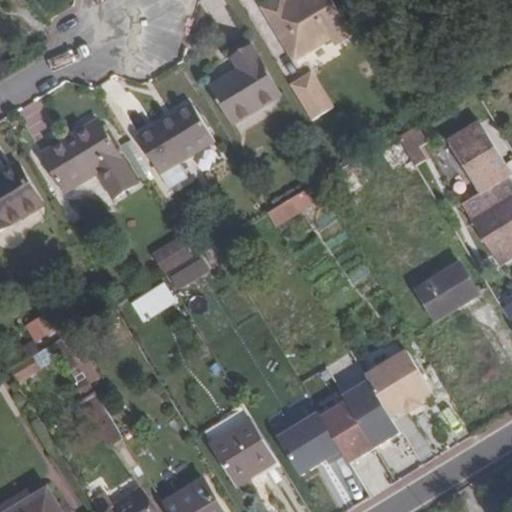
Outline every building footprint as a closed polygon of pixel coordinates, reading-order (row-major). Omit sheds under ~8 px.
[(292,0),(286,5),(284,3),(282,0),(273,0),(262,7),(293,58),(329,37),(333,43),(351,32),(331,0),(292,0)] [(213,86),(235,121),(281,94),(252,46),(233,58),(239,70),(213,86)] [(293,89),(310,118),(329,106),(312,77),(293,89)] [(192,104),(160,123),(164,129),(142,143),(160,173),(214,140),(192,104)] [(66,192),(98,172),(113,197),(137,183),(98,119),(42,153),(66,192)] [(511,245),(511,158),(504,162),(479,120),(447,140),(478,191),(460,202),(493,257),(511,245)] [(413,144),(414,145),(422,141),(412,124),(395,134),(404,150),(413,144)] [(404,150),(412,163),(421,157),(413,144),(404,150)] [(18,164),(0,174),(0,229),(43,204),(18,164)] [(315,186),(270,214),(280,229),(325,202),(315,186)] [(72,197),(84,216),(100,206),(88,187),(72,197)] [(352,197),(337,205),(348,224),(363,216),(352,197)] [(178,289),(208,276),(194,244),(164,257),(178,289)] [(511,245),(493,257),(498,265),(511,256),(511,245)] [(461,264),(419,289),(437,319),(479,294),(461,264)] [(341,315),(358,305),(339,272),(321,282),(341,315)] [(152,292),(163,310),(177,302),(166,283),(152,292)] [(163,310),(152,292),(133,304),(143,322),(163,310)] [(319,333),(272,361),(295,399),(342,371),(319,333)] [(62,338),(55,343),(85,394),(94,389),(89,382),(81,369),(74,357),(62,338)] [(82,351),(74,357),(81,369),(90,364),(82,351)] [(40,368),(33,356),(11,369),(18,380),(40,368)] [(98,376),(90,364),(81,369),(89,382),(98,376)] [(123,437),(96,393),(84,401),(111,445),(123,437)] [(238,485),(279,461),(254,420),(213,444),(238,485)] [(225,511),(205,479),(164,504),(169,511),(225,511)] [(63,511),(48,488),(9,511),(63,511)] [(107,493),(92,501),(98,511),(157,511),(143,489),(116,506),(107,493)] [(309,499),(317,511),(331,511),(319,492),(309,499)]
